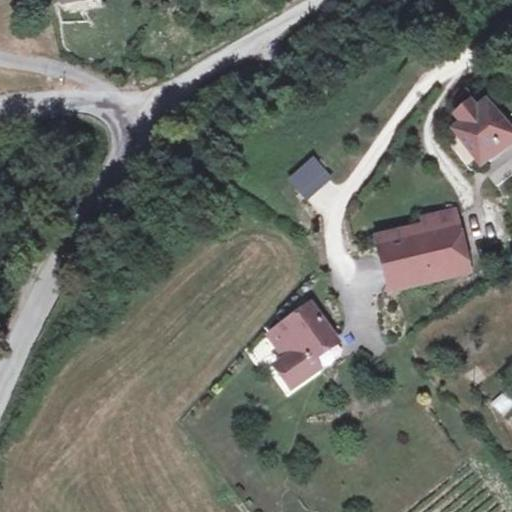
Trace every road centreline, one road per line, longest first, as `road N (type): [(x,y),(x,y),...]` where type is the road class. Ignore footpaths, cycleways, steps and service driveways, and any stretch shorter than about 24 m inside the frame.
road 1 (tertiary): [(131,108),(134,128),(0,391)]
road 2 (residential): [(321,0),(131,108)]
road 3 (tertiary): [(0,108),(73,101),(131,108)]
